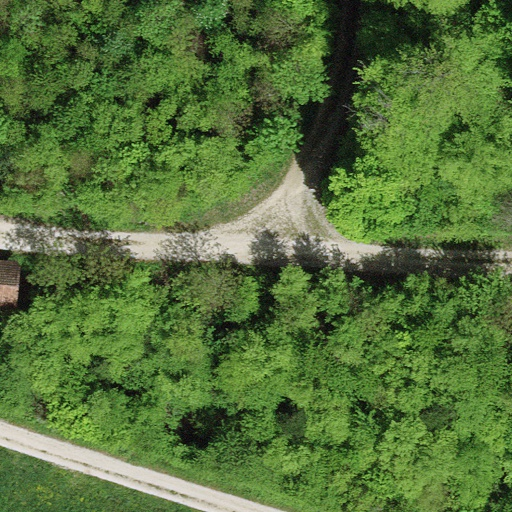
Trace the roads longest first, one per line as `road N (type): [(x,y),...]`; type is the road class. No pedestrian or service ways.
road 1 (track): [(0,233),(139,248),(276,239),(511,255)]
road 2 (track): [(347,0),(345,84),(276,239)]
